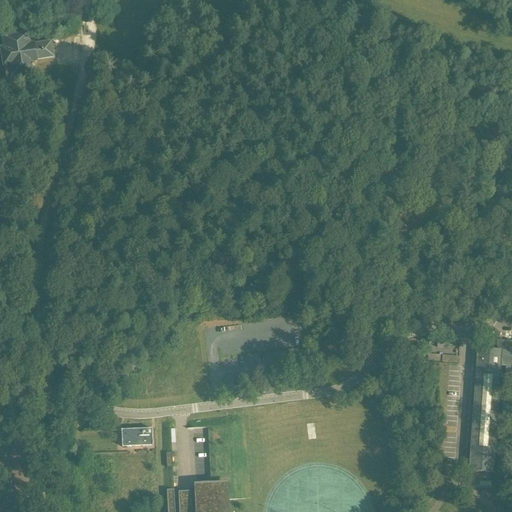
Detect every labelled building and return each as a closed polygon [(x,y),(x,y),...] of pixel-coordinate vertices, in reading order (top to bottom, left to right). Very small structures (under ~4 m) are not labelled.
[(26,34),(25,27),(3,30),(4,36),(1,37),(2,49),(3,57),(1,57),(2,66),(5,65),(7,83),(15,82),(14,75),(33,72),(31,61),(36,61),(35,60),(54,58),(53,51),(51,42),(33,45),(33,44),(28,45),(27,34),(26,34)] [(511,351),(511,352),(511,343),(511,341),(497,340),(496,351),(477,350),(469,471),(471,471),(470,474),(475,474),(475,472),(493,473),(501,366),(506,366),(506,374),(511,374),(511,351)] [(84,432),(115,431),(115,423),(89,424),(89,430),(84,430),(84,432)] [(122,447),(152,446),(152,429),(121,430),(122,447)] [(228,511),(227,486),(195,487),(195,492),(191,493),(191,492),(178,492),(178,493),(174,493),(174,490),(167,490),(167,511),(228,511)]
